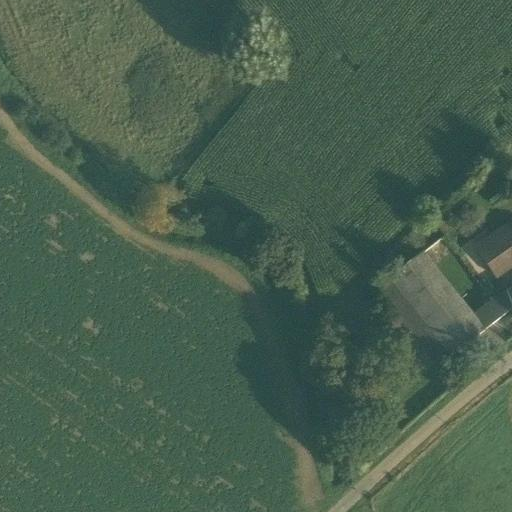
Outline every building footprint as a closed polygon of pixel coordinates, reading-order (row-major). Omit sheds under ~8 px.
[(511,267),(511,224),(481,246),(485,252),(478,256),(495,280),(511,267)] [(424,252),(433,264),(452,250),(443,238),(424,252)] [(474,251),(478,256),(485,252),(481,246),(474,251)] [(434,365),(437,369),(484,332),(472,318),(458,300),(457,301),(421,255),(375,291),(411,336),(434,365)] [(484,309),(496,323),(511,310),(511,309),(506,293),(484,309)] [(496,323),(484,309),(472,318),(484,332),(496,323)] [(401,345),(424,374),(434,365),(411,336),(401,345)]
